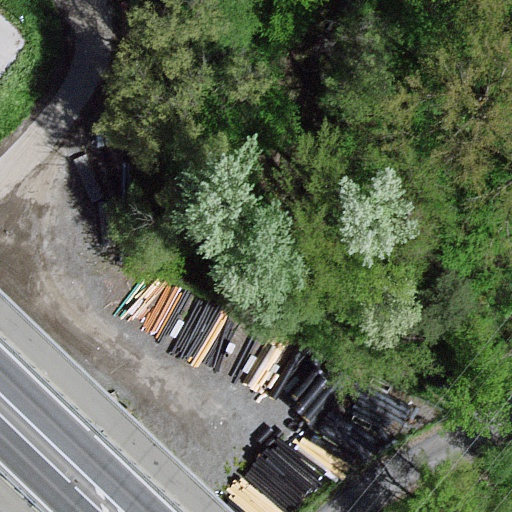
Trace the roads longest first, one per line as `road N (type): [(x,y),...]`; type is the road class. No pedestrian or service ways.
road 1 (primary): [(145,511),(0,369)]
road 2 (track): [(511,432),(382,511)]
